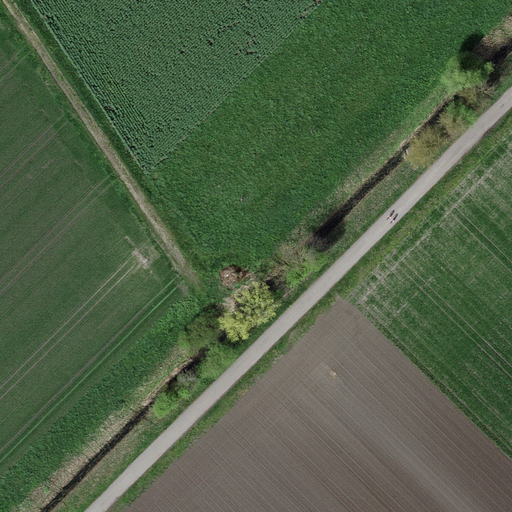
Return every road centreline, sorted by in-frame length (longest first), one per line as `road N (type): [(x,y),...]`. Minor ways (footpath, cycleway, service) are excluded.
road 1 (track): [(96,511),(511,103)]
road 2 (track): [(7,0),(193,277)]
